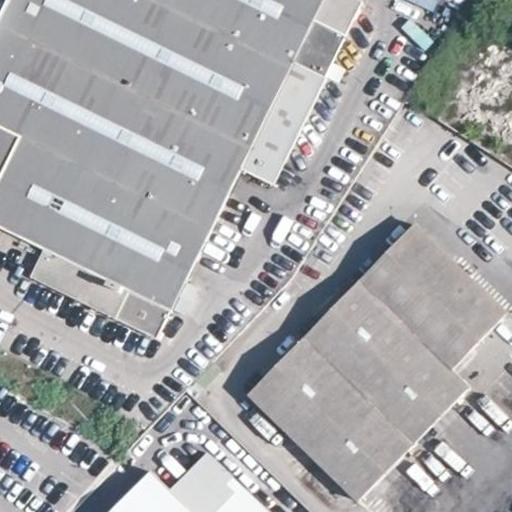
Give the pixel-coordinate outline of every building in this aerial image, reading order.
[(327,105),(316,100),(326,78),(324,77),(345,35),(362,1),(358,0),(9,0),(0,20),(0,227),(30,243),(41,248),(44,250),(31,277),(116,318),(158,338),(166,322),(171,312),(207,240),(212,229),(242,169),(274,185),(283,166),(303,127),(313,133),(327,105)] [(509,313),(417,225),(250,397),(358,503),(471,387),(454,370),(509,313)] [(207,240),(235,254),(241,244),(212,229),(207,240)] [(41,248),(30,243),(17,270),(28,275),(41,248)] [(192,301),(180,295),(171,312),(166,322),(178,328),(192,301)] [(267,511),(242,487),(208,454),(172,491),(153,473),(114,511),(267,511)]
